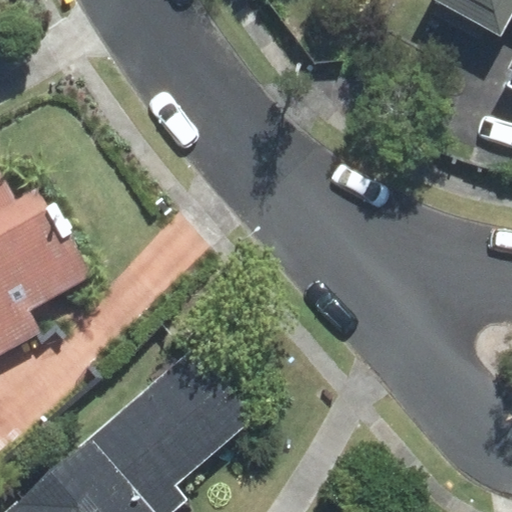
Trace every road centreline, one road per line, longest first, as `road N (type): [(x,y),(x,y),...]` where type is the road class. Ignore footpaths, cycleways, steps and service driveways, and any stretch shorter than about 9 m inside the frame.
road 1 (residential): [(384,268),(241,139),(180,65),(142,0)]
road 2 (residential): [(475,405),(384,268)]
road 3 (residential): [(384,268),(511,285)]
